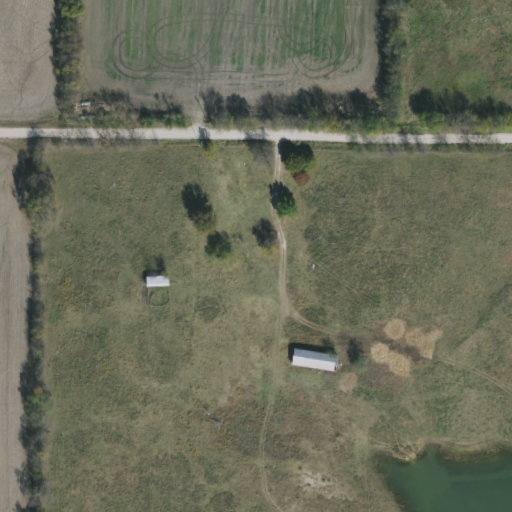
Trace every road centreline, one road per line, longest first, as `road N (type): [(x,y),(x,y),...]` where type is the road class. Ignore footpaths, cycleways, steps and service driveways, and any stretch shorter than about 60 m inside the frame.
road 1 (residential): [(511,143),(0,140)]
road 2 (residential): [(267,142),(274,343)]
